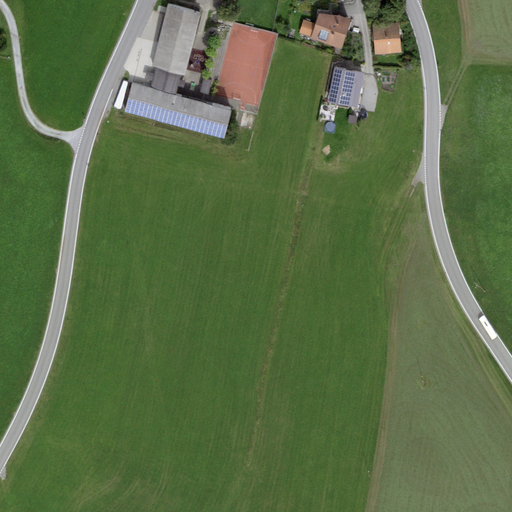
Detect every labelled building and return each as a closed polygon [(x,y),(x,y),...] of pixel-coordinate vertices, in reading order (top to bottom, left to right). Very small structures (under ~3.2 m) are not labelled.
[(315,24),(303,20),(299,33),(311,37),(310,38),(341,49),(350,19),(337,15),(337,2),(322,3),(322,13),(319,13),(315,24)] [(201,14),(168,5),(151,67),(156,68),(181,74),(184,75),(201,14)] [(399,22),(372,25),(375,55),(402,52),(399,22)] [(364,73),(334,67),(327,102),(357,108),(364,73)] [(181,74),(156,68),(154,73),(146,71),(144,79),(152,81),(150,88),(175,94),(177,87),(183,89),(185,81),(180,79),(181,74)] [(212,80),(203,78),(200,93),(208,95),(212,80)] [(120,109),(128,81),(123,80),(113,107),(120,109)] [(150,88),(132,83),(124,112),(224,138),(232,109),(175,94),(150,88)]
